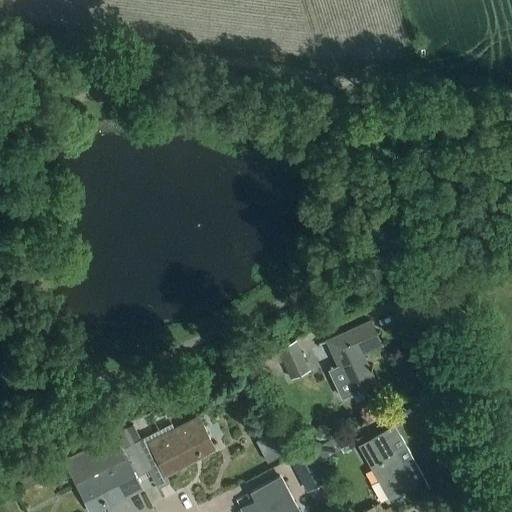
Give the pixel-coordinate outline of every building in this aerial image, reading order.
[(365,350),(384,341),(373,318),(330,338),(342,364),(329,369),(342,397),(379,380),(365,350)] [(312,368),(298,338),(277,348),(291,378),(312,368)] [(168,472),(195,459),(192,453),(216,441),(202,414),(152,440),(149,434),(136,440),(149,466),(151,469),(163,462),(168,472)] [(332,427),(320,423),(316,434),(328,438),(332,427)] [(363,442),(392,496),(418,482),(428,476),(406,438),(398,423),(363,442)] [(139,473),(149,466),(136,440),(130,428),(67,459),(91,505),(116,493),(119,498),(144,484),(139,473)] [(336,436),(314,446),(320,459),(342,449),(336,436)] [(309,450),(293,458),(309,490),(326,482),(309,450)] [(27,476),(31,485),(44,478),(39,470),(27,476)] [(288,511),(278,491),(288,486),(282,474),(258,486),(263,496),(245,506),(248,511),(288,511)]
